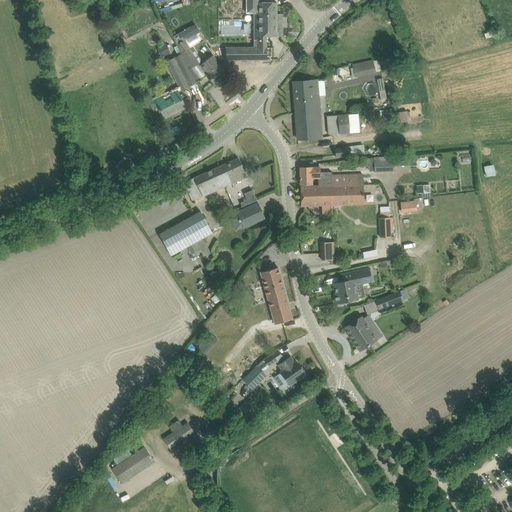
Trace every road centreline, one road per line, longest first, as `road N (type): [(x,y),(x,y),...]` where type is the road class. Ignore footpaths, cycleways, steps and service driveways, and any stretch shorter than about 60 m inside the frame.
road 1 (unclassified): [(340,377),(305,308),(282,153),(250,111)]
road 2 (unclassified): [(0,236),(191,157),(250,111)]
road 3 (unclassified): [(340,377),(432,511)]
